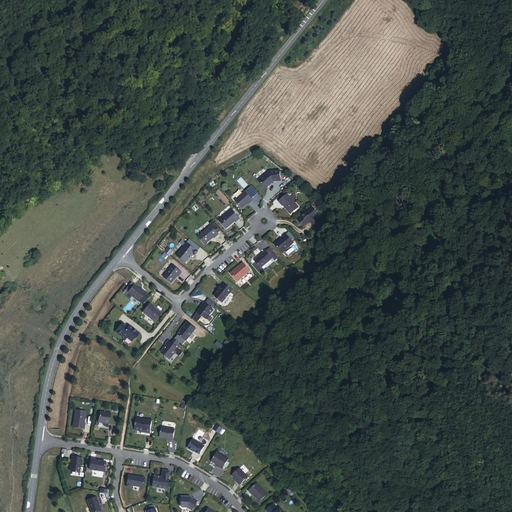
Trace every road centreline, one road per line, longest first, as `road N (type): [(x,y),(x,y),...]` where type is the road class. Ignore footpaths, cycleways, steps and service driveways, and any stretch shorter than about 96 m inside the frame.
road 1 (track): [(511,155),(449,207),(434,201),(447,161),(511,44)]
road 2 (tertiary): [(176,185),(322,0)]
road 3 (tertiary): [(120,255),(67,328),(38,440)]
road 4 (residential): [(120,255),(177,299),(263,221)]
road 5 (residential): [(120,452),(175,461),(243,511)]
